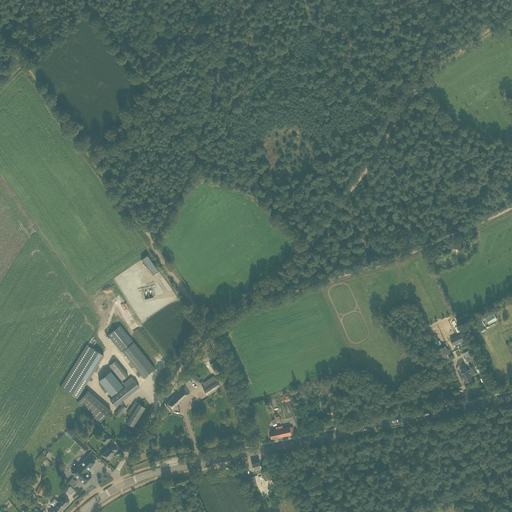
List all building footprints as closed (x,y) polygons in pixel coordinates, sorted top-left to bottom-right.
[(158,270),(147,255),(142,259),(153,274),(158,270)] [(489,324),(497,319),(493,312),(485,317),(483,314),(480,316),(482,321),(480,322),(483,326),(485,325),(483,321),(486,319),(489,324)] [(120,325),(108,335),(115,343),(127,334),(120,325)] [(127,334),(115,343),(121,351),(122,351),(133,342),(127,334)] [(453,345),(464,340),(461,334),(450,340),(453,345)] [(133,342),(122,351),(143,377),(155,368),(133,342)] [(87,344),(60,387),(77,397),(103,355),(87,344)] [(439,349),(443,356),(450,353),(448,350),(447,351),(445,346),(439,349)] [(472,353),(465,357),(467,362),(475,358),(472,353)] [(121,379),(127,374),(114,359),(108,365),(121,379)] [(470,369),(461,373),(465,382),(472,379),(471,376),(473,374),(474,375),(478,373),(473,363),(469,365),(470,369)] [(110,371),(99,380),(111,395),(123,386),(110,371)] [(205,387),(203,388),(208,395),(220,387),(220,386),(224,383),(220,377),(216,380),(213,376),(202,383),(205,387)] [(132,377),(123,384),(125,387),(122,389),(128,396),(139,387),(132,377)] [(182,388),(167,402),(167,403),(165,405),(171,410),(172,409),(173,409),(187,395),(190,393),(189,393),(185,386),(182,388)] [(110,410),(87,390),(77,402),(100,422),(110,410)] [(291,403),(289,395),(281,397),(282,402),(287,401),(288,404),(291,403)] [(126,422),(133,426),(145,407),(136,401),(128,414),(130,415),(126,422)] [(118,417),(126,408),(122,405),(114,414),(118,417)] [(294,434),(293,429),(293,426),(283,428),(283,425),(277,426),(277,430),(270,431),(272,439),(294,434)] [(111,439),(106,435),(101,441),(105,445),(111,439)] [(108,446),(101,454),(104,457),(105,456),(109,460),(113,456),(112,455),(113,453),(117,449),(113,445),(112,444),(109,447),(108,446)] [(95,462),(91,459),(87,455),(78,465),(77,464),(71,472),(85,484),(91,476),(88,473),(88,470),(95,462)] [(256,473),(262,472),(259,460),(251,462),(253,470),(255,469),(256,473)] [(265,481),(267,480),(271,477),(267,470),(261,473),(265,481)] [(247,477),(249,485),(256,484),(254,475),(247,477)] [(40,495),(46,486),(41,483),(36,492),(40,495)] [(49,511),(50,511),(60,511),(69,502),(66,499),(63,496),(58,501),(54,498),(50,503),(54,506),(49,511)]
